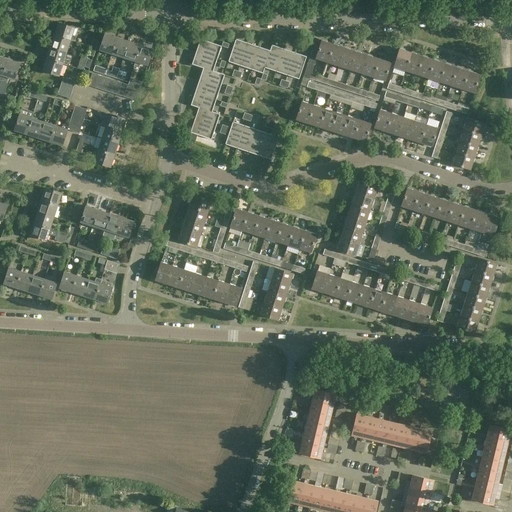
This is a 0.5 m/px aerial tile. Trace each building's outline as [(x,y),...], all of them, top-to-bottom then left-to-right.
[(136,2),(122,1),(121,9),(135,10),(136,2)] [(57,23),(54,35),(70,40),(74,28),(57,23)] [(99,50),(111,54),(117,38),(104,34),(99,50)] [(70,40),(54,35),(50,46),(66,52),(68,45),(71,45),(72,41),(70,40)] [(111,54),(111,56),(116,58),(116,55),(123,58),(128,41),(117,38),(111,54)] [(221,45),(200,38),(196,51),(217,58),(221,45)] [(247,43),(236,39),(228,62),(240,65),(247,43)] [(319,47),(313,45),(309,57),(327,62),(333,44),(321,40),(319,47)] [(123,58),(135,61),(140,45),(128,41),(123,58)] [(259,47),(247,43),(240,65),(251,69),(259,47)] [(344,47),(333,44),(327,62),(338,66),(344,47)] [(140,45),(135,61),(147,65),(152,49),(140,45)] [(270,51),(264,67),(276,71),(283,49),(272,45),(270,51)] [(50,46),(46,58),(62,64),(66,52),(50,46)] [(270,51),(259,47),(251,69),(263,73),(264,67),(270,51)] [(344,47),(338,66),(349,70),(355,51),(344,47)] [(295,53),(283,49),(276,71),(287,75),(295,53)] [(405,71),(411,52),(399,49),(393,67),(405,71)] [(217,58),(196,51),(191,64),(203,68),(213,71),(213,70),(217,58)] [(367,55),(355,51),(349,70),(361,73),(367,55)] [(422,56),(411,52),(405,71),(416,75),(422,56)] [(306,57),(295,53),(287,75),(299,79),(306,57)] [(378,58),(367,55),(361,73),(372,77),(378,58)] [(427,78),(434,60),(422,56),(416,75),(427,78)] [(58,76),(62,64),(46,58),(42,70),(58,76)] [(390,62),(378,58),(372,77),(384,81),(390,62)] [(8,59),(1,78),(7,80),(7,77),(14,79),(20,63),(8,59)] [(445,63),(434,60),(427,78),(439,82),(445,63)] [(445,63),(439,82),(450,86),(456,67),(445,63)] [(303,76),(309,78),(321,82),(322,77),(311,73),(313,66),(307,64),(303,76)] [(450,86),(462,89),(468,71),(456,67),(450,86)] [(213,71),(203,68),(198,80),(220,87),(224,74),(213,70),(213,71)] [(468,71),(462,89),(473,93),(479,75),(468,71)] [(88,85),(94,87),(97,75),(92,73),(88,85)] [(97,75),(94,87),(99,89),(103,77),(97,75)] [(73,87),(75,81),(63,77),(61,83),(73,87)] [(105,90),(109,78),(103,77),(99,89),(105,90)] [(334,81),(322,77),(321,82),(332,86),(334,81)] [(105,90),(111,92),(115,80),(109,78),(105,90)] [(115,80),(111,92),(117,94),(121,82),(115,80)] [(220,87),(198,80),(194,92),(215,99),(220,87)] [(306,87),(318,90),(319,85),(308,81),(306,87)] [(332,86),(343,90),(345,84),(334,81),(332,86)] [(117,94),(122,96),(126,84),(121,82),(117,94)] [(71,92),(73,87),(61,83),(59,88),(71,92)] [(388,83),(387,88),(398,92),(400,87),(388,83)] [(122,96),(128,98),(132,86),(126,84),(122,96)] [(356,88),(345,84),(343,90),(355,93),(356,88)] [(331,89),(319,85),(318,90),(329,94),(331,89)] [(128,98),(134,100),(138,88),(132,86),(128,98)] [(409,96),(411,90),(400,87),(398,92),(409,96)] [(59,88),(57,94),(69,98),(71,92),(59,88)] [(356,88),(355,93),(366,97),(368,92),(356,88)] [(337,97),(341,98),(342,92),(331,89),(329,94),(330,94),(329,99),(336,101),(337,97)] [(421,99),(423,94),(411,90),(409,96),(421,99)] [(386,91),(384,97),(396,100),(397,95),(386,91)] [(215,99),(194,92),(190,104),(198,107),(211,112),(212,111),(215,99)] [(347,104),(348,100),(352,101),(354,96),(342,92),(341,98),(340,102),(347,104)] [(379,95),(368,92),(366,97),(377,101),(379,95)] [(434,98),(423,94),(421,99),(432,103),(434,98)] [(397,95),(396,100),(407,104),(409,99),(397,95)] [(352,101),(363,105),(365,100),(354,96),(352,101)] [(444,107),(445,102),(434,98),(432,103),(444,107)] [(407,104),(418,108),(420,102),(409,99),(407,104)] [(376,104),(365,100),(363,105),(375,109),(376,104)] [(295,120),(307,123),(313,105),(301,101),(295,120)] [(420,102),(418,108),(430,111),(431,106),(420,102)] [(444,107),(455,110),(457,105),(445,102),(444,107)] [(81,107),(75,105),(71,117),(77,119),(81,107)] [(307,123),(318,127),(324,108),(313,105),(307,123)] [(457,105),(455,110),(466,114),(468,109),(457,105)] [(431,106),(430,111),(441,115),(443,110),(431,106)] [(86,109),(81,107),(77,119),(83,121),(86,109)] [(211,112),(198,107),(194,119),(215,127),(220,114),(212,111),(211,112)] [(318,127),(330,131),(336,112),(324,108),(318,127)] [(385,132),(391,113),(379,109),(373,128),(385,132)] [(442,123),(447,124),(451,113),(446,111),(442,123)] [(336,112),(330,131),(341,135),(347,116),(336,112)] [(385,132),(397,135),(403,117),(391,113),(385,132)] [(14,130),(26,134),(31,118),(20,114),(14,130)] [(109,114),(105,126),(122,131),(126,119),(109,114)] [(341,135),(353,138),(359,120),(347,116),(341,135)] [(71,117),(67,129),(73,131),(77,119),(71,117)] [(414,120),(403,117),(397,135),(408,139),(414,120)] [(462,129),(481,135),(485,123),(466,117),(462,129)] [(43,121),(31,118),(26,134),(38,138),(43,121)] [(83,121),(77,119),(73,131),(79,133),(83,121)] [(215,127),(194,119),(190,132),(211,139),(215,127)] [(359,120),(353,138),(364,142),(370,123),(359,120)] [(408,139),(420,143),(426,124),(414,120),(408,139)] [(38,138),(50,142),(55,125),(43,121),(38,138)] [(244,126),(232,122),(225,144),(237,148),(244,126)] [(280,125),(271,122),(269,128),(278,131),(280,125)] [(444,136),(447,124),(442,123),(438,134),(444,136)] [(431,146),(437,128),(426,124),(420,143),(431,146)] [(67,129),(55,125),(50,142),(62,146),(67,129)] [(118,143),(122,131),(105,126),(101,137),(118,143)] [(256,129),(244,126),(237,148),(248,152),(256,129)] [(268,133),(256,129),(248,152),(260,156),(268,133)] [(477,147),(481,135),(462,129),(458,141),(477,147)] [(279,137),(268,133),(260,156),(271,159),(279,137)] [(435,145),(440,147),(444,136),(438,134),(435,145)] [(114,154),(118,143),(101,137),(97,149),(114,154)] [(455,152),(473,158),(477,147),(458,141),(455,152)] [(436,158),(440,147),(435,145),(431,157),(436,158)] [(97,149),(94,161),(110,167),(114,154),(97,149)] [(451,164),(470,170),(473,158),(455,152),(451,164)] [(355,192),(373,198),(377,187),(358,180),(355,192)] [(400,206),(412,210),(418,191),(406,187),(400,206)] [(57,205),(61,193),(45,188),(41,200),(57,205)] [(386,202),(391,204),(395,192),(389,191),(386,202)] [(412,210),(423,214),(429,195),(418,191),(412,210)] [(351,204),(370,210),(373,198),(355,192),(351,204)] [(193,194),(189,206),(208,212),(211,200),(193,194)] [(429,195),(423,214),(435,217),(441,199),(429,195)] [(441,199),(435,217),(446,221),(452,203),(441,199)] [(58,210),(59,205),(57,205),(41,200),(37,212),(53,217),(56,210),(58,210)] [(386,202),(382,214),(387,215),(391,204),(386,202)] [(446,221),(458,225),(464,206),(452,203),(446,221)] [(370,210),(351,204),(347,215),(366,221),(370,210)] [(80,222),(92,226),(97,209),(85,206),(80,222)] [(185,217),(204,223),(208,212),(189,206),(185,217)] [(227,206),(224,217),(229,219),(233,207),(227,206)] [(464,206),(458,225),(469,229),(475,210),(464,206)] [(229,227),(241,231),(247,212),(236,208),(229,227)] [(92,226),(104,230),(109,213),(97,209),(92,226)] [(469,229),(481,233),(487,214),(475,210),(469,229)] [(50,229),(53,217),(37,212),(33,223),(50,229)] [(259,216),(247,212),(241,231),(253,234),(259,216)] [(121,217),(109,213),(104,230),(116,233),(121,217)] [(387,215),(382,214),(378,225),(383,227),(387,215)] [(487,214),(481,233),(492,236),(498,218),(487,214)] [(344,227),(362,233),(366,221),(347,215),(344,227)] [(253,234),(264,238),(270,219),(259,216),(253,234)] [(133,221),(121,217),(116,233),(128,237),(130,228),(133,229),(135,228),(136,225),(135,223),(132,222),(133,221)] [(185,217),(181,229),(200,235),(204,223),(185,217)] [(225,230),(229,219),(224,217),(220,228),(225,230)] [(282,223),(270,219),(264,238),(276,242),(282,223)] [(407,226),(396,222),(394,228),(405,231),(407,226)] [(46,241),(50,229),(33,223),(30,235),(46,241)] [(293,227),(282,223),(276,242),(287,246),(293,227)] [(378,225),(374,237),(380,238),(383,227),(378,225)] [(418,230),(407,226),(405,231),(417,235),(418,230)] [(305,230),(293,227),(287,246),(299,249),(305,230)] [(344,227),(340,238),(359,244),(362,233),(344,227)] [(220,228),(216,240),(222,242),(225,230),(220,228)] [(200,235),(181,229),(178,241),(197,247),(200,235)] [(316,234),(305,230),(299,249),(310,253),(316,234)] [(428,239),(430,234),(418,230),(417,235),(428,239)] [(441,237),(430,234),(428,239),(440,243),(441,237)] [(380,238),(374,237),(371,248),(376,250),(380,238)] [(451,246),(453,241),(441,237),(440,243),(451,246)] [(359,244),(340,238),(336,250),(355,256),(359,244)] [(179,244),(167,240),(166,246),(177,250),(179,244)] [(216,240),(212,251),(218,253),(222,242),(216,240)] [(464,245),(453,241),(451,246),(462,250),(464,245)] [(223,248),(234,252),(236,247),(225,243),(223,248)] [(177,250),(189,253),(190,248),(179,244),(177,250)] [(474,254),(476,248),(464,245),(462,250),(474,254)] [(247,251),(236,247),(234,252),(246,256),(247,251)] [(202,252),(190,248),(189,253),(200,257),(202,252)] [(371,248),(367,259),(372,261),(376,250),(371,248)] [(487,252),(476,248),(474,254),(485,257),(487,252)] [(336,253),(324,249),(322,254),(334,258),(336,253)] [(246,256),(257,259),(259,254),(247,251),(246,256)] [(200,257),(211,261),(213,255),(202,252),(200,257)] [(460,265),(464,254),(458,252),(455,264),(460,265)] [(334,258),(345,262),(347,256),(336,253),(334,258)] [(270,258),(259,254),(257,259),(269,263),(270,258)] [(225,259),(213,255),(211,261),(223,264),(225,259)] [(358,260),(347,256),(345,262),(357,265),(358,260)] [(269,263),(280,267),(282,262),(270,258),(269,263)] [(478,258),(474,270),(493,276),(497,264),(478,258)] [(223,264),(234,268),(236,263),(225,259),(223,264)] [(116,273),(119,264),(107,260),(105,265),(104,269),(116,273)] [(357,265),(368,269),(370,264),(358,260),(357,265)] [(253,261),(249,273),(254,274),(258,263),(253,261)] [(155,281),(166,284),(172,266),(160,262),(155,281)] [(293,265),(282,262),(280,267),(291,270),(293,265)] [(234,268),(246,272),(247,266),(236,263),(234,268)] [(381,267),(370,264),(368,269),(380,273),(381,267)] [(451,275),(456,277),(460,265),(455,264),(451,275)] [(293,265),(291,270),(303,274),(304,269),(293,265)] [(166,284),(178,288),(184,269),(172,266),(166,284)] [(380,273),(391,276),(393,271),(381,267),(380,273)] [(3,284),(15,288),(21,271),(9,268),(3,284)] [(270,279),(289,285),(293,274),(274,268),(270,279)] [(195,273),(184,269),(178,288),(189,292),(195,273)] [(311,289),(322,293),(328,274),(317,270),(311,289)] [(493,276),(474,270),(470,281),(489,287),(493,276)] [(33,275),(21,271),(15,288),(27,292),(33,275)] [(391,276),(403,280),(404,275),(393,271),(391,276)] [(59,288),(71,292),(76,275),(64,272),(59,288)] [(189,292),(201,295),(207,277),(195,273),(189,292)] [(251,286),(254,274),(249,273),(245,284),(251,286)] [(340,278),(328,274),(322,293),(334,296),(340,278)] [(27,292),(39,295),(44,279),(33,275),(27,292)] [(88,279),(76,275),(71,292),(83,296),(88,279)] [(416,278),(404,275),(403,280),(414,284),(416,278)] [(453,288),(456,277),(451,275),(448,287),(453,288)] [(218,280),(207,277),(201,295),(212,299),(218,280)] [(334,296),(345,300),(351,281),(340,278),(334,296)] [(414,284),(425,287),(427,282),(416,278),(414,284)] [(56,283),(44,279),(39,295),(51,299),(56,283)] [(100,283),(88,279),(83,296),(94,299),(100,283)] [(267,291),(285,297),(289,285),(270,279),(267,291)] [(212,299),(224,303),(230,284),(218,280),(212,299)] [(363,285),(351,281),(345,300),(357,304),(363,285)] [(470,281),(467,293),(485,299),(489,287),(470,281)] [(439,286),(427,282),(425,287),(437,291),(439,286)] [(112,287),(100,283),(94,299),(106,303),(112,287)] [(241,288),(230,284),(224,303),(235,306),(241,288)] [(247,297),(251,286),(245,284),(242,296),(247,297)] [(357,304),(368,307),(374,289),(363,285),(357,304)] [(449,300),(453,288),(448,287),(444,298),(449,300)] [(380,311),(386,292),(374,289),(368,307),(380,311)] [(282,308),(285,297),(267,291),(263,302),(282,308)] [(380,311),(391,315),(397,296),(386,292),(380,311)] [(485,299),(467,293),(463,304),(482,310),(485,299)] [(242,296),(238,307),(243,309),(247,297),(242,296)] [(409,300),(397,296),(391,315),(403,318),(409,300)] [(440,310),(445,311),(449,300),(444,298),(440,310)] [(403,318),(415,322),(420,303),(409,300),(403,318)] [(278,320),(282,308),(263,302),(259,314),(278,320)] [(415,322),(426,326),(432,307),(420,303),(415,322)] [(463,304),(459,316),(478,322),(482,310),(463,304)] [(442,323),(445,311),(440,310),(437,321),(442,323)] [(478,322),(459,316),(456,327),(474,333),(478,322)] [(335,394),(314,389),(312,400),(333,405),(335,394)] [(312,400),(309,410),(330,415),(333,405),(312,400)] [(309,410),(307,421),(328,426),(330,415),(309,410)] [(351,435),(362,437),(367,416),(356,413),(351,435)] [(378,418),(367,416),(362,437),(373,440),(378,418)] [(373,440),(383,442),(388,421),(378,418),(373,440)] [(325,437),(328,426),(307,421),(304,432),(325,437)] [(399,423),(388,421),(383,442),(394,445),(399,423)] [(410,426),(399,423),(394,445),(405,447),(410,426)] [(489,425),(487,435),(508,441),(511,430),(489,425)] [(405,447),(415,450),(420,429),(410,426),(405,447)] [(431,431),(420,429),(415,450),(434,454),(438,439),(430,437),(431,431)] [(304,432),(301,442),(322,447),(325,437),(304,432)] [(484,446),(505,451),(508,441),(487,435),(484,446)] [(320,458),(322,447),(301,442),(299,453),(320,458)] [(484,446),(481,457),(503,462),(505,451),(484,446)] [(479,467),(500,473),(503,462),(481,457),(479,467)] [(479,467),(476,478),(498,483),(500,473),(479,467)] [(433,480),(412,475),(409,486),(431,491),(433,480)] [(476,478),(474,489),(495,494),(498,483),(476,478)] [(292,480),(287,501),(298,504),(303,483),(292,480)] [(308,507),(313,485),(303,483),(298,504),(308,507)] [(319,509),(324,488),(313,485),(308,507),(319,509)] [(407,496),(428,501),(431,491),(409,486),(407,496)] [(330,511),(335,490),(324,488),(319,509),(330,511)] [(495,494),(474,489),(471,499),(493,505),(495,494)] [(335,490),(330,511),(340,511),(345,493),(335,490)] [(345,493),(340,511),(351,511),(356,496),(345,493)] [(356,496),(351,511),(363,511),(366,498),(356,496)] [(404,507),(425,511),(428,501),(407,496),(404,507)] [(374,511),(377,501),(366,498),(363,511),(374,511)] [(166,511),(188,511),(177,508),(178,506),(170,503),(166,511)]
